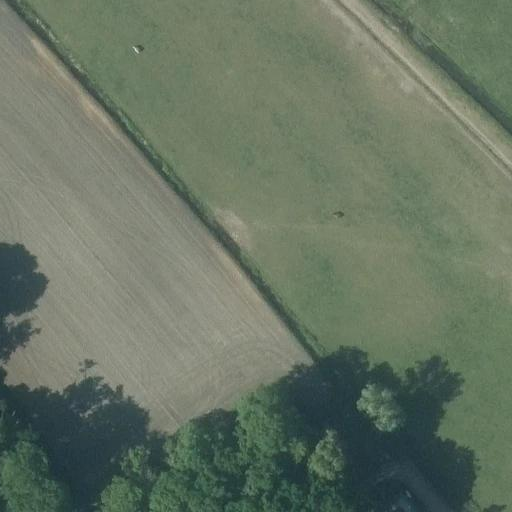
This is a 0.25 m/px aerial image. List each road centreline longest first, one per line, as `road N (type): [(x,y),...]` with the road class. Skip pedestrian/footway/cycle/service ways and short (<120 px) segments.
road 1 (track): [(347,0),(511,158)]
road 2 (track): [(298,350),(439,511)]
